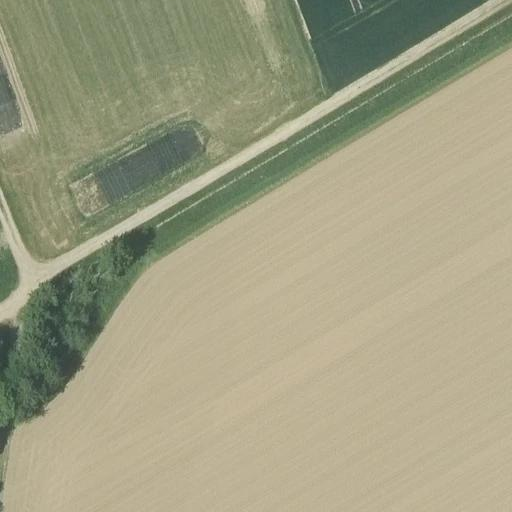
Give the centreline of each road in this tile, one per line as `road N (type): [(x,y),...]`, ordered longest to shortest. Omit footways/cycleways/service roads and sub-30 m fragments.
road 1 (track): [(26,285),(501,0)]
road 2 (track): [(0,449),(18,310)]
